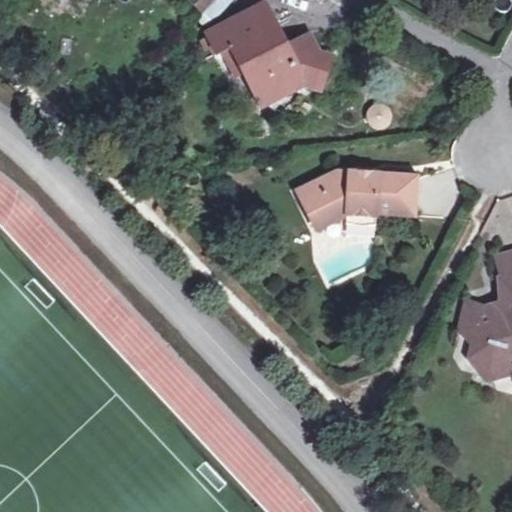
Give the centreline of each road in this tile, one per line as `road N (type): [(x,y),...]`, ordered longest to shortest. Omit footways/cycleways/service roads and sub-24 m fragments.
road 1 (residential): [(0,131),(321,450),(366,511)]
road 2 (residential): [(359,0),(503,75)]
